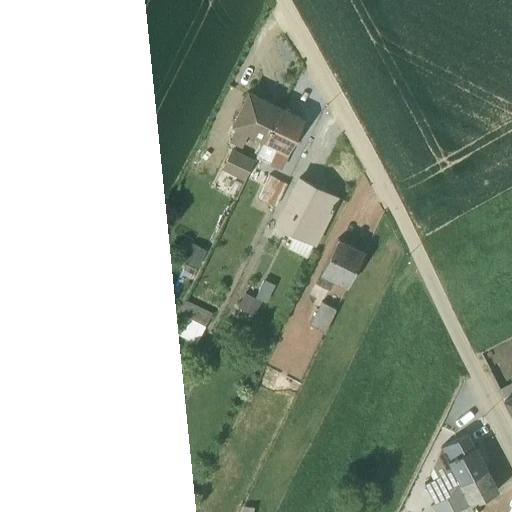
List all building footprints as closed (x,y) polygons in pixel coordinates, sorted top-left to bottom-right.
[(236,127),(229,141),(241,147),(248,133),(263,140),(279,108),(248,93),(231,124),(236,127)] [(256,156),(280,169),(288,154),(287,154),(303,117),(279,108),(256,156)] [(254,159),(231,148),(221,169),(244,179),(254,159)] [(222,170),(215,185),(236,194),(244,179),(222,170)] [(315,245),(340,196),(297,175),(273,224),(289,232),(287,235),(292,238),(287,247),(306,256),(313,244),(315,245)] [(197,176),(191,189),(205,196),(211,183),(197,176)] [(269,176),(258,199),(275,206),(286,184),(269,176)] [(347,286),(363,252),(337,239),(315,282),(330,289),(334,281),(347,286)] [(205,250),(191,243),(182,260),(197,267),(205,250)] [(244,293),(237,306),(253,314),(260,300),(264,302),(273,285),(263,279),(254,297),(244,293)] [(172,332),(195,344),(211,313),(185,300),(178,315),(181,317),(172,332)] [(321,301),(309,325),(324,332),(336,309),(321,301)] [(511,380),(498,388),(511,415),(511,380)] [(479,454),(466,432),(440,445),(432,466),(437,475),(424,482),(434,502),(430,505),(434,511),(454,511),(446,497),(459,480),(485,467),(484,464),(485,460),(482,456),(479,454)] [(446,497),(454,511),(473,502),(496,489),(485,467),(459,480),(446,497)] [(477,511),(473,502),(454,511),(477,511)]
